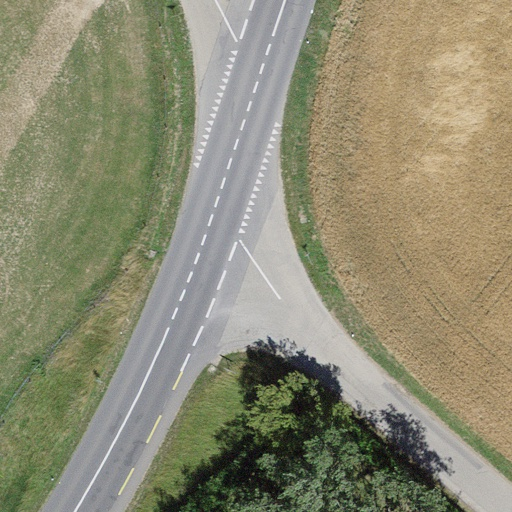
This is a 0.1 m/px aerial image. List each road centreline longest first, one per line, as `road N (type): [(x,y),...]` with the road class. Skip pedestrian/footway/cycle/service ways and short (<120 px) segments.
road 1 (unclassified): [(511,510),(344,369),(280,299),(218,210)]
road 2 (tertiary): [(79,511),(139,403),(218,210)]
road 3 (tertiary): [(218,210),(257,93)]
